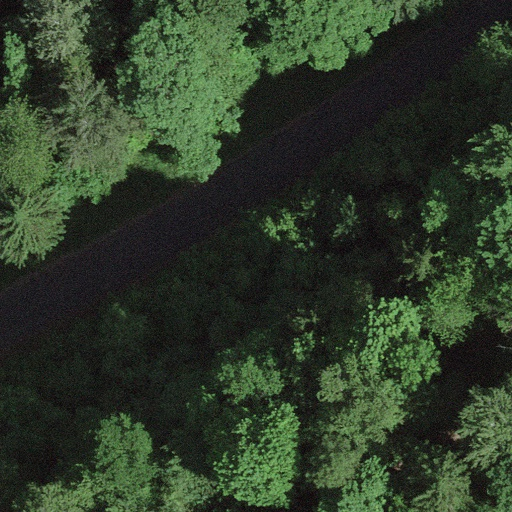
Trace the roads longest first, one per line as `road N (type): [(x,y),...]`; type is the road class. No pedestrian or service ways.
road 1 (unclassified): [(511,3),(444,56),(69,285),(0,318)]
road 2 (track): [(354,511),(511,393)]
